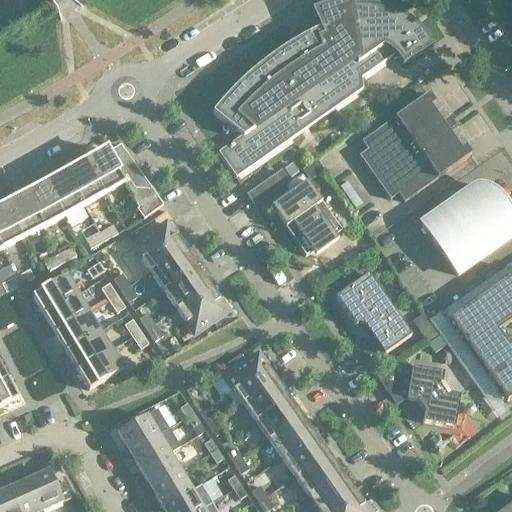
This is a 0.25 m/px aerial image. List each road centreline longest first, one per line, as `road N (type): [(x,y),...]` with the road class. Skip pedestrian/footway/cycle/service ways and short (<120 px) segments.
road 1 (residential): [(416,511),(124,93)]
road 2 (residential): [(272,0),(124,93)]
road 3 (residential): [(124,93),(0,154)]
road 4 (residential): [(511,102),(437,0)]
